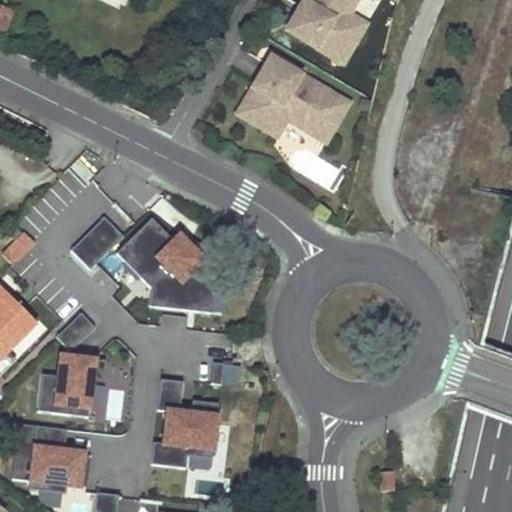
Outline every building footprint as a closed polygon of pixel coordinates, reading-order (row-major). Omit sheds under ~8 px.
[(283,32),(340,65),(364,26),(347,16),(355,0),(307,0),(306,4),(301,1),(283,32)] [(13,13),(2,8),(0,6),(0,36),(2,38),(13,13)] [(267,57),(233,114),(273,138),(284,121),(322,144),(346,104),(304,79),(301,83),(295,80),(298,75),(267,57)] [(70,251),(89,270),(123,236),(103,217),(70,251)] [(150,219),(115,254),(150,289),(148,307),(211,314),(214,289),(194,269),(212,252),(180,234),(173,241),(150,219)] [(35,246),(24,235),(3,256),(14,267),(35,246)] [(0,363),(38,326),(0,289),(0,288),(0,363)] [(94,328),(80,314),(56,338),(69,352),(94,328)] [(87,418),(92,380),(103,381),(105,361),(60,357),(57,377),(41,375),(37,412),(87,418)] [(240,367),(213,363),(210,384),(237,388),(240,367)] [(153,443),(150,465),(185,469),(187,457),(212,459),(218,404),(192,401),(190,414),(179,412),(182,382),(160,380),(157,411),(166,412),(163,444),(153,443)] [(66,431),(18,425),(11,480),(29,482),(28,491),(65,495),(66,487),(79,488),(83,454),(64,451),(66,431)] [(393,472),(379,473),(381,493),(395,492),(393,472)] [(96,494),(93,511),(115,511),(118,496),(96,494)]
